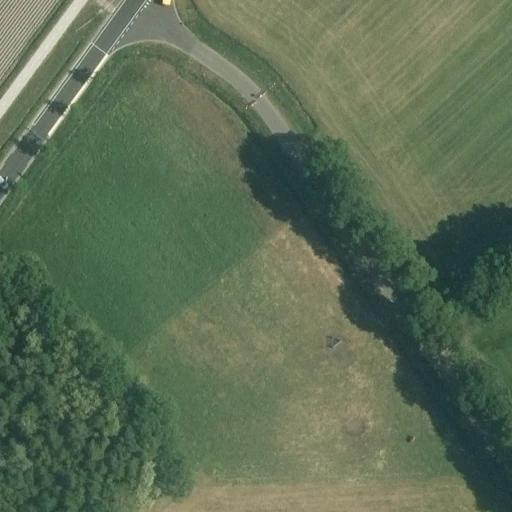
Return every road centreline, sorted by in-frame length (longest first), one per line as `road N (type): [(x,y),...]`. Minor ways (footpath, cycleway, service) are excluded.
road 1 (unclassified): [(511,465),(255,96),(210,57),(126,9)]
road 2 (primary): [(0,184),(126,9)]
